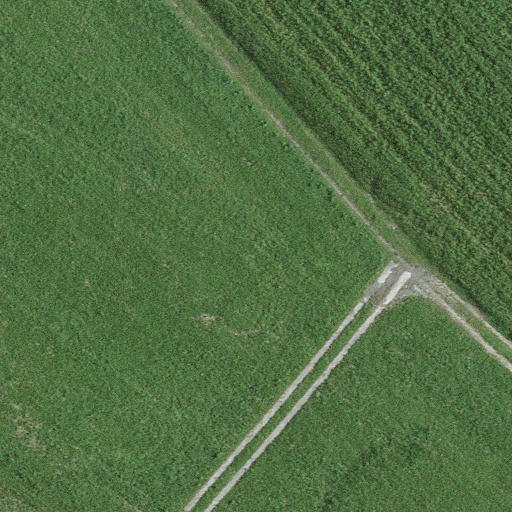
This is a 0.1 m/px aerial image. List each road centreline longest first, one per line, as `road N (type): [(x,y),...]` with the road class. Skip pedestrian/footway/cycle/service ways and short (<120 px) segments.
road 1 (track): [(511,354),(409,262),(200,511)]
road 2 (track): [(182,0),(409,262)]
